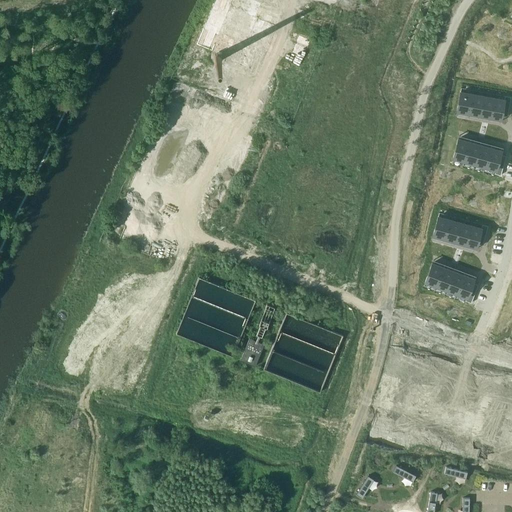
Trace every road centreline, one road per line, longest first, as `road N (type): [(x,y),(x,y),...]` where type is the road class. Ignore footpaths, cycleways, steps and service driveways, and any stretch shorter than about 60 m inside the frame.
road 1 (residential): [(511,220),(474,346)]
road 2 (residential): [(474,346),(355,303)]
